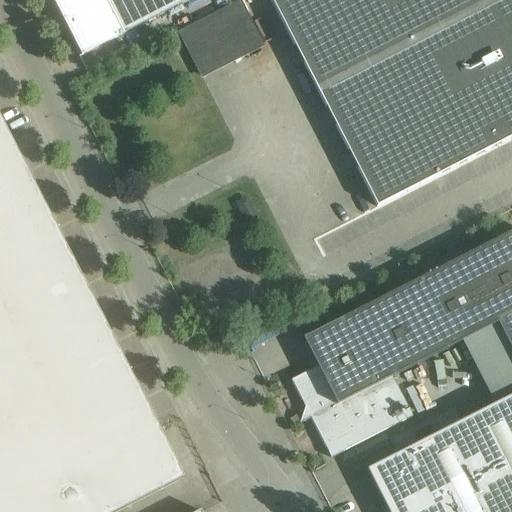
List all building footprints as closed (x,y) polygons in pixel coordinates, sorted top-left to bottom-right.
[(51,0),(80,56),(123,34),(104,0),(51,0)] [(104,0),(123,34),(190,0),(104,0)] [(511,0),(270,0),(376,207),(511,137),(511,0)] [(209,18),(179,33),(202,76),(232,61),(209,18)] [(0,511),(116,511),(183,478),(158,429),(0,120),(0,511)] [(511,511),(511,231),(302,339),(317,367),(290,380),(304,408),(309,406),(313,415),(309,417),(330,458),(412,416),(391,377),(496,323),(511,353),(511,395),(365,470),(386,511),(511,511)]
